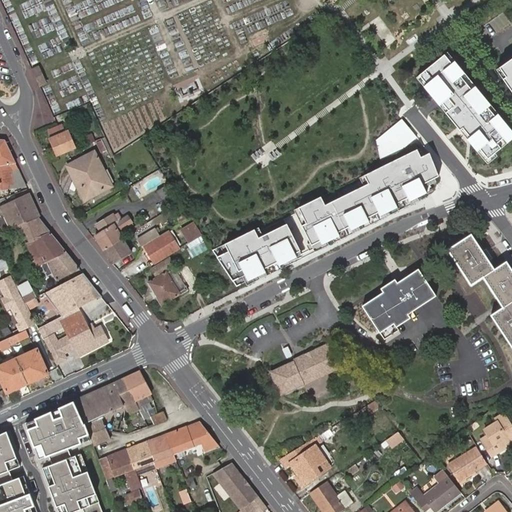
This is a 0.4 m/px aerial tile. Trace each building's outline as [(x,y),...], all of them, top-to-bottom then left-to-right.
[(511,126),(449,52),(416,79),(486,162),(511,140),(511,126)] [(511,59),(497,70),(511,90),(511,59)] [(39,66),(32,70),(36,79),(44,76),(39,66)] [(44,76),(36,79),(40,88),(48,84),(44,76)] [(61,126),(49,131),(52,138),(50,139),(57,157),(77,149),(69,130),(64,132),(61,126)] [(52,138),(49,131),(43,134),(46,140),(50,139),(52,138)] [(85,146),(94,142),(92,135),(82,139),(85,146)] [(0,190),(26,186),(4,141),(0,140),(0,190)] [(104,140),(97,143),(102,154),(108,151),(104,140)] [(323,198),(297,211),(313,244),(309,246),(312,253),(344,238),(423,199),(430,193),(425,183),(440,176),(429,153),(423,157),(419,149),(367,175),(372,184),(327,206),(323,198)] [(68,165),(79,186),(76,188),(83,200),(110,185),(92,152),(68,165)] [(167,211),(180,203),(168,185),(155,193),(167,211)] [(29,194),(0,208),(10,230),(16,228),(38,218),(41,217),(29,194)] [(182,211),(175,215),(180,224),(187,220),(182,211)] [(117,222),(113,216),(97,226),(102,232),(95,237),(104,251),(122,239),(117,230),(129,223),(131,226),(132,224),(127,216),(117,222)] [(38,218),(16,228),(19,236),(26,233),(30,244),(26,246),(35,261),(34,262),(36,265),(40,263),(41,265),(43,264),(66,253),(38,218)] [(203,235),(195,223),(182,230),(190,243),(203,235)] [(256,230),(213,250),(240,290),(305,258),(289,224),(259,238),(256,230)] [(144,246),(160,236),(155,229),(137,240),(141,247),(144,246)] [(155,264),(181,248),(170,230),(160,236),(144,246),(155,264)] [(511,268),(508,262),(496,270),(474,235),(450,250),(473,285),(484,278),(504,307),(493,316),(511,345),(511,268)] [(113,265),(114,264),(132,254),(122,239),(104,251),(113,265)] [(204,242),(190,250),(194,257),(209,250),(204,242)] [(56,280),(78,268),(66,253),(43,264),(49,275),(52,274),(56,280)] [(179,290),(170,275),(177,271),(169,258),(153,269),(157,276),(148,282),(163,306),(188,291),(186,286),(179,290)] [(408,316),(436,297),(419,270),(397,284),(384,293),(362,307),(380,334),(394,325),(408,316)] [(177,271),(170,275),(179,290),(186,286),(177,271)] [(43,293),(62,316),(84,305),(80,297),(95,290),(82,273),(43,293)] [(381,289),(384,293),(397,284),(394,280),(381,289)] [(11,308),(19,323),(17,324),(20,331),(34,324),(33,322),(11,281),(0,287),(5,297),(2,299),(7,310),(11,308)] [(17,287),(20,294),(32,288),(29,282),(17,287)] [(21,295),(24,303),(34,298),(31,290),(21,295)] [(84,305),(100,297),(95,290),(80,297),(84,305)] [(79,313),(62,322),(69,336),(57,342),(53,334),(43,340),(56,363),(65,358),(63,353),(75,347),(79,355),(107,341),(100,327),(89,333),(79,313)] [(408,316),(394,325),(397,329),(410,319),(408,316)] [(53,334),(47,324),(37,329),(43,340),(53,334)] [(0,349),(29,336),(26,330),(0,342),(0,349)] [(332,343),(270,372),(280,395),(342,367),(332,343)] [(0,376),(7,392),(48,374),(37,349),(0,366),(0,376)] [(136,400),(148,395),(146,389),(148,387),(146,381),(143,382),(138,372),(125,378),(135,400),(136,400)] [(135,400),(125,378),(75,401),(85,424),(92,441),(94,446),(112,440),(101,416),(131,402),(133,406),(138,404),(136,400),(135,400)] [(380,409),(374,400),(364,406),(370,415),(380,409)] [(92,441),(75,401),(27,424),(40,458),(51,455),(56,466),(44,471),(59,511),(102,511),(81,455),(69,460),(66,451),(92,441)] [(164,412),(156,415),(159,422),(167,419),(164,412)] [(511,443),(511,426),(504,413),(496,418),(498,422),(485,430),(488,436),(481,440),(491,456),(499,451),(495,446),(507,439),(510,444),(511,443)] [(153,424),(159,422),(156,415),(150,417),(153,424)] [(199,420),(166,433),(174,454),(184,450),(202,443),(204,450),(219,444),(199,420)] [(0,435),(0,511),(37,511),(24,476),(11,481),(8,472),(20,468),(7,432),(0,435)] [(404,439),(399,432),(387,441),(393,448),(404,439)] [(174,454),(166,433),(146,441),(154,462),(173,454),(174,454)] [(322,442),(318,436),(308,442),(312,448),(315,447),(322,442)] [(510,444),(507,439),(495,446),(499,451),(510,444)] [(126,449),(136,477),(157,470),(156,467),(154,462),(146,441),(126,449)] [(301,486),(329,467),(315,447),(312,448),(308,442),(281,458),(288,467),(292,464),(300,476),(295,479),(301,486)] [(457,480),(487,462),(477,447),(448,463),(457,480)] [(104,472),(106,480),(112,478),(124,473),(131,492),(140,489),(136,477),(126,449),(99,459),(104,472)] [(184,450),(174,454),(176,460),(186,456),(184,450)] [(173,454),(154,462),(156,467),(175,460),(173,454)] [(214,472),(221,481),(238,469),(232,461),(214,472)] [(221,481),(242,509),(259,496),(238,469),(221,481)] [(416,489),(410,494),(424,511),(430,507),(433,511),(434,511),(442,507),(439,503),(451,495),(453,498),(460,492),(444,471),(435,478),(439,484),(423,497),(416,489)] [(112,478),(106,480),(111,493),(116,491),(112,478)] [(334,495),(323,481),(306,492),(321,511),(336,511),(343,507),(334,495)] [(399,481),(390,487),(394,494),(403,489),(399,481)] [(145,488),(151,503),(160,499),(155,484),(145,488)] [(192,501),(187,489),(178,493),(182,504),(192,501)] [(139,491),(126,496),(130,506),(142,501),(139,491)] [(337,493),(334,495),(343,507),(346,505),(337,493)] [(453,498),(451,495),(439,503),(442,507),(453,498)] [(238,511),(258,511),(266,506),(259,496),(242,509),(238,511)] [(388,511),(413,511),(404,500),(388,511)]
